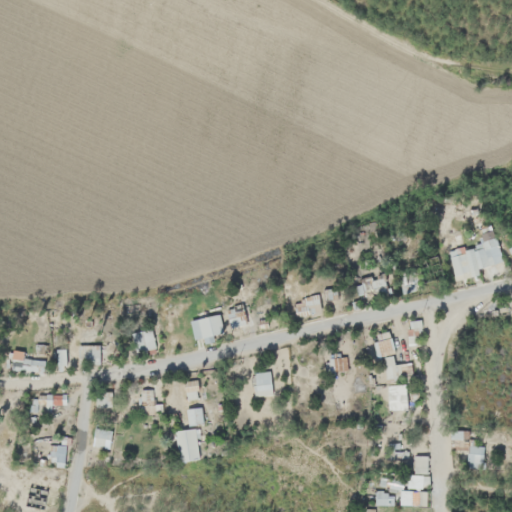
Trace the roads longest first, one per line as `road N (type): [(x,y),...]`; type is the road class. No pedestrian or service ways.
road 1 (residential): [(511,283),(83,377)]
road 2 (residential): [(434,301),(440,511)]
road 3 (residential): [(83,377),(66,511)]
